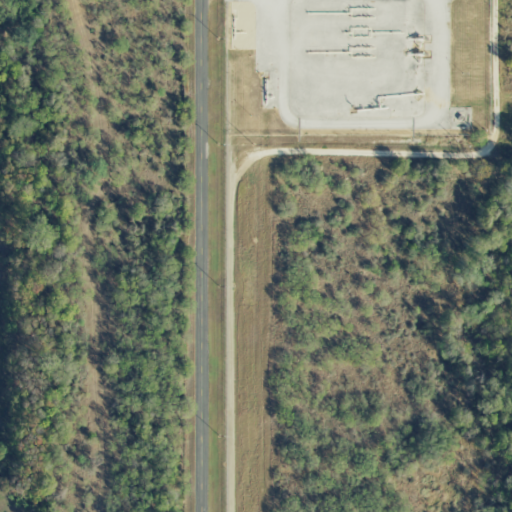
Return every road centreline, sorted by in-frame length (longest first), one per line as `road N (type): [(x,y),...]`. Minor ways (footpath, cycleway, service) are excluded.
road 1 (track): [(230,511),(231,166),(254,151),(482,153),(494,133),(494,0)]
road 2 (residential): [(199,0),(199,511)]
